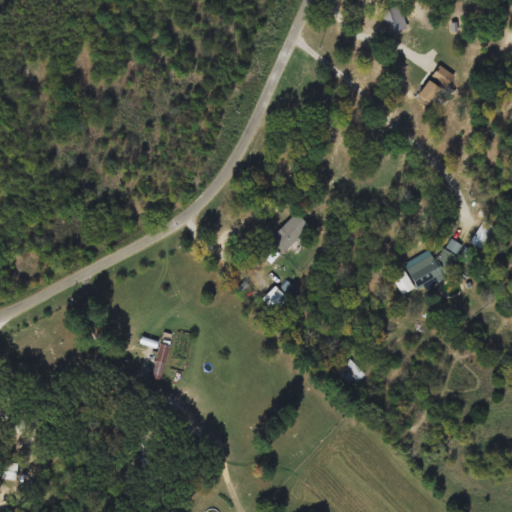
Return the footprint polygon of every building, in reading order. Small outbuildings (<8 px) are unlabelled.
[(405,28),(387,33),(380,10),(398,5),(405,28)] [(409,24),(405,15),(361,32),(364,41),(409,24)] [(479,247),(469,240),(482,220),(493,227),(479,247)] [(406,266),(456,240),(461,249),(467,246),(473,258),(417,288),(406,266)] [(262,300),(284,278),(295,289),(273,311),(262,300)] [(351,388),(335,371),(349,358),(364,375),(351,388)] [(18,464),(14,480),(0,477),(4,460),(18,464)]
